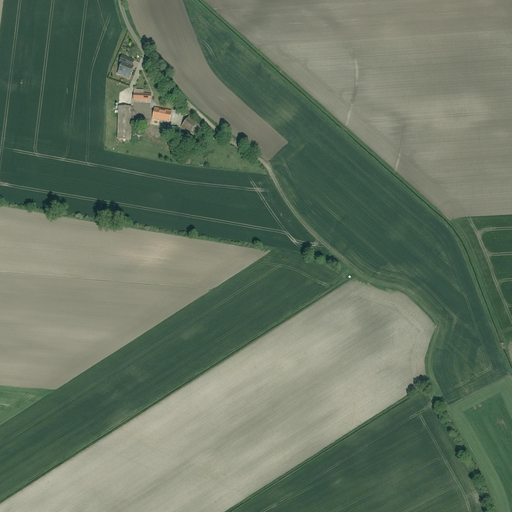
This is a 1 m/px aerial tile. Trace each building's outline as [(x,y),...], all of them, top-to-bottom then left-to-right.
[(125,58),(119,56),(117,64),(119,65),(117,72),(128,75),(130,65),(124,63),(125,58)] [(149,93),(132,92),(132,101),(149,101),(149,93)] [(130,106),(117,106),(117,141),(130,141),(130,106)] [(170,112),(154,108),(152,117),(168,121),(170,112)] [(195,123),(188,117),(180,127),(188,132),(195,123)] [(186,143),(179,139),(176,143),(183,148),(186,143)]
